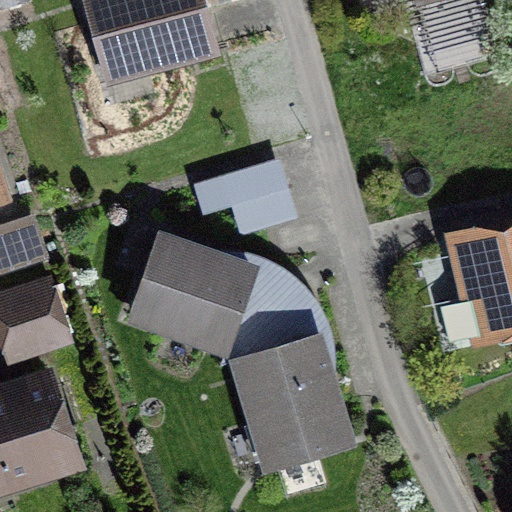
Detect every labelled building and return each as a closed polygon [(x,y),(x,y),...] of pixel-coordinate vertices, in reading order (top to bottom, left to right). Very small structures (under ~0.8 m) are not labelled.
[(201,0),(82,0),(109,96),(220,65),(201,0)] [(355,0),(357,6),(377,0),(418,0),(422,13),(466,0),(355,0)] [(276,165),(190,192),(201,224),(233,214),(243,243),(295,226),(276,165)] [(511,221),(447,237),(473,351),(511,341),(511,221)] [(0,281),(46,266),(32,224),(0,234),(0,281)] [(232,350),(294,292),(256,267),(159,234),(125,325),(232,350)] [(0,304),(0,349),(6,368),(69,346),(50,288),(0,304)] [(268,467),(349,446),(319,333),(294,292),(232,350),(268,467)] [(0,387),(0,505),(86,475),(49,370),(0,387)]
